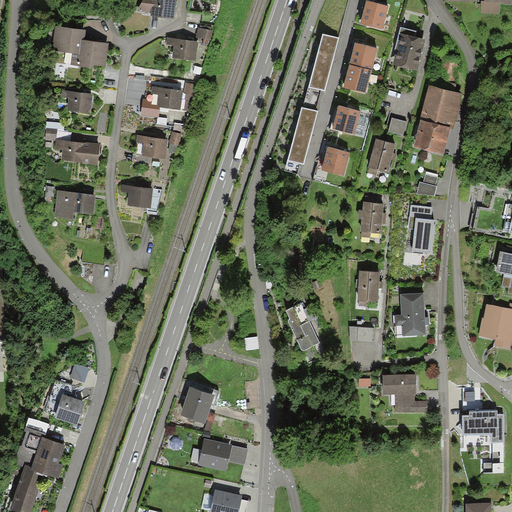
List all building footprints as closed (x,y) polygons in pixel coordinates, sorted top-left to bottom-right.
[(151,17),(175,20),(177,1),(173,0),(172,0),(144,0),(138,12),(152,14),(151,17)] [(511,0),(485,0),(486,3),(483,3),(482,12),(499,13),(499,3),(504,3),(504,5),(511,4),(511,0)] [(389,7),(368,1),(365,11),(361,24),(383,30),(389,7)] [(88,31),(55,27),(52,51),(73,54),(71,65),(105,69),(108,45),(101,45),(86,43),(88,31)] [(215,31),(199,28),(197,38),(213,41),(215,31)] [(401,29),(392,64),(418,71),(425,42),(416,39),(417,33),(401,29)] [(339,39),(324,35),(303,109),(315,112),(321,90),(325,91),(334,59),(339,39)] [(174,58),(196,62),(199,41),(169,37),(167,47),(175,48),(174,58)] [(378,49),(355,43),(352,57),(348,71),(344,87),(366,93),(378,49)] [(460,61),(445,57),(439,77),(454,81),(460,61)] [(198,86),(187,84),(185,93),(196,95),(198,86)] [(160,108),(181,111),(184,92),(154,88),(153,96),(160,97),(160,102),(144,100),(142,116),(159,118),(160,108)] [(415,147),(444,154),(450,128),(453,129),(461,97),(430,89),(415,147)] [(67,111),(91,114),(94,94),(87,93),(62,90),(61,98),(69,99),(67,111)] [(361,112),(340,106),(338,113),(333,128),(355,134),(361,112)] [(315,112),(303,109),(302,109),(286,171),(298,174),(300,163),(303,164),(311,133),(317,112),(315,112)] [(407,122),(392,119),(389,132),(404,136),(407,122)] [(57,129),(46,128),(46,140),(55,141),(57,141),(57,140),(57,129)] [(143,158),(166,161),(168,141),(138,137),(137,144),(145,145),(143,158)] [(57,141),(55,141),(54,150),(62,151),(61,161),(99,166),(101,146),(57,140),(57,141)] [(378,171),(389,173),(392,162),(396,163),(398,154),(395,153),(397,145),(377,140),(368,173),(377,175),(378,171)] [(351,153),(329,147),(327,156),(323,171),(344,176),(351,153)] [(417,194),(435,196),(437,187),(436,187),(438,178),(426,174),(423,183),(420,182),(417,194)] [(148,211),(158,213),(161,191),(122,185),(121,193),(129,194),(127,207),(148,210),(148,211)] [(96,191),(58,187),(53,213),(72,215),(74,207),(93,209),(96,191)] [(511,206),(511,196),(494,193),(491,210),(478,208),(474,232),(511,238),(511,230),(506,230),(510,206),(511,206)] [(383,206),(364,204),(363,213),(360,212),(359,221),(362,221),(361,233),(380,235),(381,224),(385,224),(386,215),(383,215),(383,206)] [(411,205),(409,229),(415,230),(413,252),(431,254),(435,222),(430,221),(432,207),(419,206),(411,205)] [(511,253),(500,251),(496,272),(504,274),(501,287),(510,288),(509,294),(511,294),(511,253)] [(381,273),(360,272),(358,301),(379,303),(380,289),(383,289),(384,282),(380,282),(381,273)] [(424,293),(401,295),(402,316),(395,316),(396,328),(402,327),(403,337),(426,336),(425,322),(424,293)] [(304,310),(301,303),(286,310),(290,319),(289,319),(289,321),(289,323),(292,329),(301,349),(303,350),(304,351),(305,351),(308,357),(313,355),(310,348),(321,343),(310,321),(320,316),(314,305),(304,310)] [(509,311),(487,306),(485,319),(483,318),(479,337),(495,340),(494,346),(511,350),(511,343),(511,306),(510,306),(509,311)] [(374,329),(351,327),(351,342),(373,343),(374,329)] [(246,339),(247,351),(260,350),(259,338),(246,339)] [(76,365),(72,380),(86,384),(90,370),(76,365)] [(416,376),(383,376),(383,396),(395,396),(395,414),(428,413),(428,402),(415,403),(415,395),(416,395),(416,376)] [(371,379),(359,379),(359,388),(372,387),(371,379)] [(191,387),(181,416),(206,424),(212,405),(215,406),(221,389),(194,381),(192,388),(191,387)] [(54,416),(73,423),(79,403),(61,396),(54,416)] [(504,472),(503,444),(505,444),(504,416),(498,416),(498,412),(468,412),(469,417),(463,417),(463,437),(491,436),(491,444),(493,444),(493,472),(504,472)] [(54,476),(63,444),(50,440),(39,437),(30,469),(38,471),(54,476)] [(224,444),(204,439),(198,465),(227,472),(229,462),(233,446),(224,444)] [(249,449),(233,446),(229,462),(245,465),(249,449)] [(26,511),(38,471),(30,469),(21,466),(7,509),(17,511),(20,511),(26,511)] [(234,493),(215,489),(210,511),(247,511),(250,501),(241,499),(242,495),(234,493)] [(492,511),(493,500),(467,500),(467,511),(492,511)]
